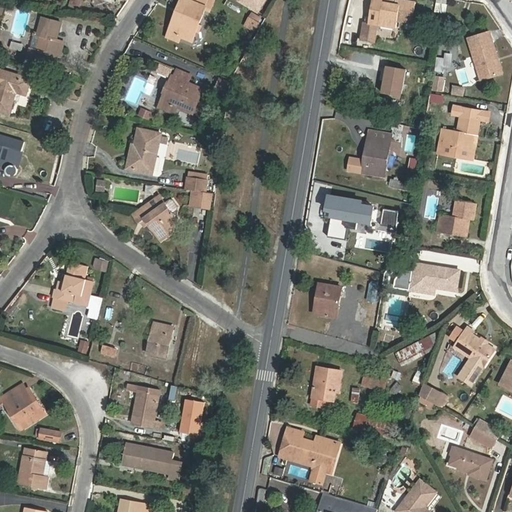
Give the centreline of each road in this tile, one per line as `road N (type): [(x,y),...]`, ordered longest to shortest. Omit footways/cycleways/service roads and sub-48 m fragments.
road 1 (secondary): [(329,0),(270,345)]
road 2 (residential): [(72,215),(270,345)]
road 3 (residential): [(146,0),(92,92),(72,173),(72,215)]
road 4 (residential): [(81,511),(93,437),(80,396),(57,373),(0,351)]
road 5 (secondary): [(270,345),(241,511)]
road 6 (residential): [(511,309),(496,271),(511,166)]
